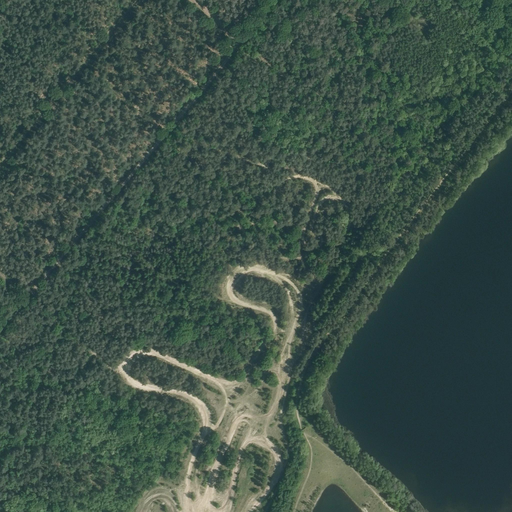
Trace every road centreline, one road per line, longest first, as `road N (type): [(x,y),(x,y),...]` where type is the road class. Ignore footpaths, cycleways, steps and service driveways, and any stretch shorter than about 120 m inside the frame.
road 1 (unclassified): [(302,426),(296,404),(315,350),(511,94)]
road 2 (track): [(238,39),(0,324)]
road 3 (track): [(137,0),(0,165)]
road 4 (track): [(0,276),(99,354)]
